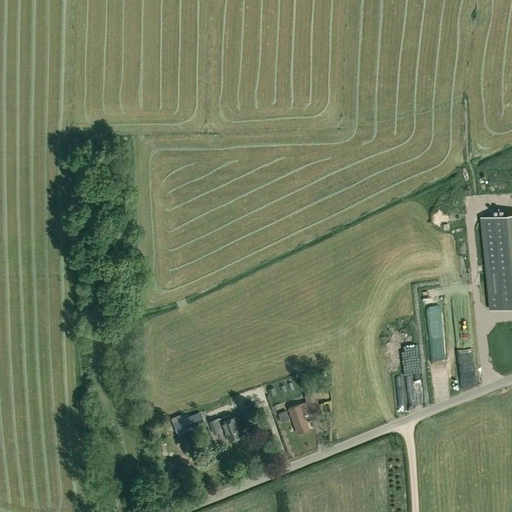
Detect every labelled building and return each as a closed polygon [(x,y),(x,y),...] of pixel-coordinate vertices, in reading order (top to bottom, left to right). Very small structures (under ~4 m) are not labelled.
[(511,307),(511,213),(480,217),(490,310),(511,307)] [(422,298),(436,298),(437,288),(423,287),(422,298)] [(459,366),(473,364),(465,299),(451,301),(459,366)] [(429,338),(435,377),(446,375),(440,336),(429,338)] [(303,390),(312,386),(309,378),(300,382),(303,390)] [(270,396),(277,394),(275,388),(268,390),(270,396)] [(306,396),(312,413),(320,410),(313,393),(306,396)] [(289,408),(291,414),(298,434),(310,430),(300,404),(289,408)] [(241,411),(242,414),(244,420),(252,417),(248,408),(241,411)] [(286,411),(279,414),(282,420),(289,418),(286,411)] [(242,429),(239,421),(237,417),(220,423),(223,430),(225,430),(230,442),(244,437),(240,429),(242,429)] [(200,451),(197,439),(188,441),(191,453),(200,451)]
